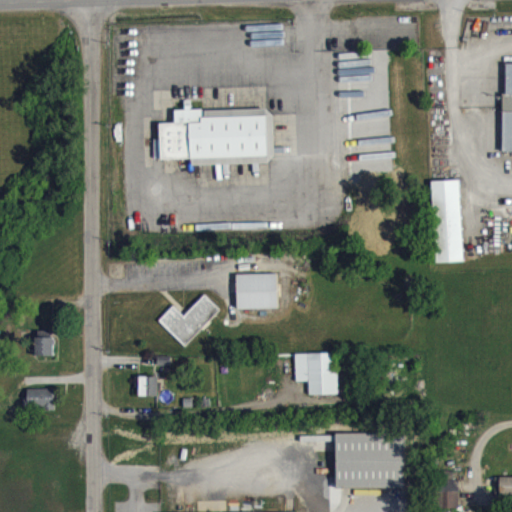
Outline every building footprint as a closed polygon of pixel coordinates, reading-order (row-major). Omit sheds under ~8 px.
[(162,168),(193,167),(193,173),(270,171),(269,164),(275,164),(274,117),(205,118),(205,116),(186,116),(186,118),(176,118),(176,131),(161,131),(162,168)] [(465,270),(461,188),(434,189),(438,271),(465,270)] [(280,281),(239,282),(240,317),(281,316),(280,281)] [(186,324),(175,314),(160,329),(187,355),(222,317),(206,302),(186,324)] [(56,364),(55,346),(38,346),(38,364),(56,364)] [(340,402),(339,361),(298,362),(298,390),(310,389),(311,403),(340,402)] [(142,405),(159,405),(160,385),(142,385),(142,405)] [(56,417),(56,397),(29,397),(30,418),(56,417)] [(340,497),(408,496),(407,440),(339,442),(340,497)] [(511,485),(496,486),(496,504),(511,503),(511,485)] [(460,511),(460,488),(443,488),(442,511),(460,511)]
